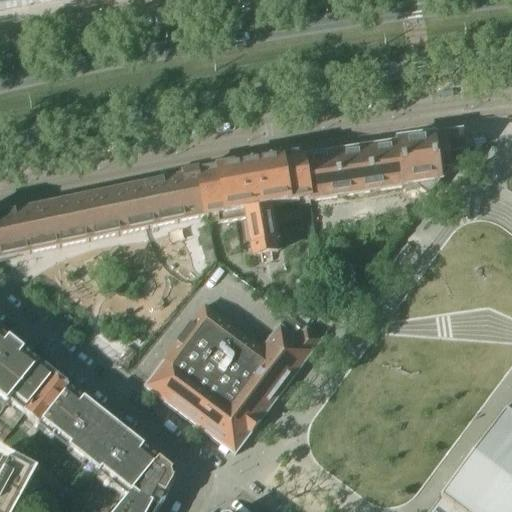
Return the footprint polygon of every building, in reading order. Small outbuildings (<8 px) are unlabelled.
[(56,0),(0,0),(0,13),(57,1),(56,0)] [(183,179),(183,180),(192,222),(205,219),(205,220),(216,218),(218,226),(246,221),(253,257),(277,253),(270,208),(307,202),(308,203),(414,187),(428,198),(462,152),(460,135),(398,143),(398,146),(302,161),(302,158),(197,177),(197,176),(183,179)] [(0,261),(192,222),(183,180),(10,216),(10,217),(0,219),(0,261)] [(214,262),(212,251),(208,229),(197,232),(202,254),(204,264),(214,262)] [(397,310),(416,323),(449,277),(430,264),(397,310)] [(234,457),(321,342),(305,330),(304,331),(289,319),(281,329),(278,327),(261,351),(204,308),(143,389),(234,457)] [(0,335),(0,402),(6,408),(39,367),(0,335)] [(24,417),(54,379),(39,367),(6,408),(7,408),(9,405),(24,417)] [(40,428),(69,391),(54,379),(24,417),(39,429),(40,428)] [(114,427),(69,391),(40,428),(84,464),(114,427)] [(511,511),(511,401),(429,511),(511,511)] [(158,462),(114,427),(84,464),(129,499),(132,494),(158,462)] [(19,442),(12,450),(19,455),(25,447),(19,442)] [(0,511),(14,511),(34,475),(3,459),(0,456),(0,511)] [(158,462),(132,494),(143,503),(158,511),(174,481),(172,474),(158,462)] [(68,492),(45,473),(43,472),(36,479),(50,490),(62,500),(68,492)] [(72,511),(74,509),(64,503),(62,500),(50,490),(43,500),(48,504),(44,511),(72,511)] [(157,511),(158,511),(143,503),(132,494),(129,499),(118,511),(157,511)]
